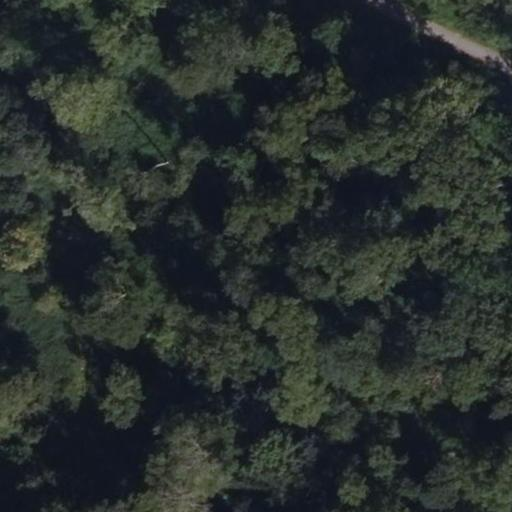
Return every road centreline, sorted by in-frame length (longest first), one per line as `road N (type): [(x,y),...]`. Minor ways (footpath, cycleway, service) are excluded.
road 1 (unknown): [(59,0),(59,141),(93,511)]
road 2 (track): [(358,0),(511,78)]
